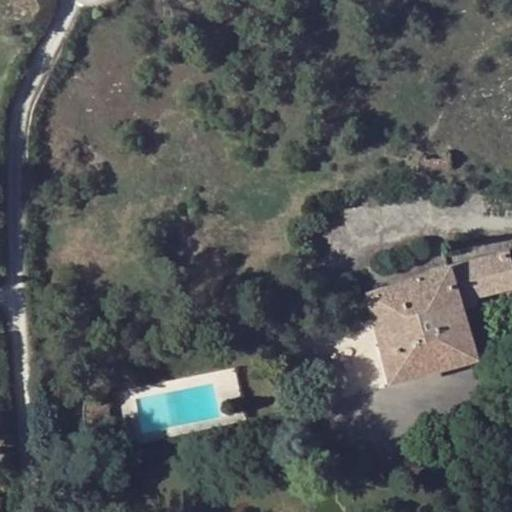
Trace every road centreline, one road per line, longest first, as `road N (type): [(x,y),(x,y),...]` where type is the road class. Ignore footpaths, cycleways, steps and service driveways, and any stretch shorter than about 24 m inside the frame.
road 1 (unclassified): [(70,0),(14,118),(29,429),(21,511)]
road 2 (unknown): [(338,254),(511,219)]
